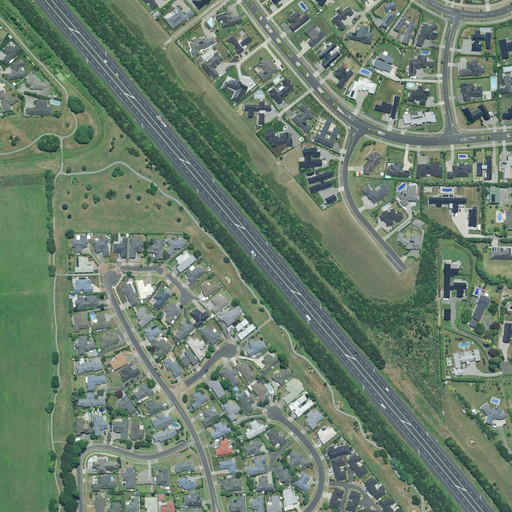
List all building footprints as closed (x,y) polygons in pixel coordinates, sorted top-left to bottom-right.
[(143,0),(146,4),(148,2),(150,5),(149,5),(153,10),(157,6),(153,1),(153,0),(154,0),(155,0),(154,0),(143,0)] [(193,0),(192,1),(199,10),(206,4),(207,5),(210,2),(209,1),(211,0),(193,0)] [(383,6),(386,11),(395,8),(393,2),(383,6)] [(339,14),(331,20),(334,25),(335,24),(338,28),(337,28),(340,32),(346,28),(340,20),(342,19),(343,21),(347,18),(346,16),(348,15),(349,17),(353,14),(348,7),(342,12),(340,9),(336,11),(339,14)] [(177,8),(163,19),(172,30),(183,21),(184,21),(188,18),(189,19),(194,15),(190,10),(183,15),(177,8)] [(230,26),(242,21),(240,15),(235,16),(235,15),(231,17),(229,11),(216,15),(218,20),(223,19),(224,21),(221,22),(223,27),(229,25),(230,26)] [(289,27),(293,32),(309,19),(305,14),(299,19),(298,17),(299,16),(296,12),(287,19),(290,23),(292,22),(293,24),(289,27)] [(381,25),(386,29),(395,16),(390,12),(381,25)] [(414,29),(416,25),(414,24),(415,19),(411,18),(408,25),(405,22),(406,20),(401,17),(393,29),(398,32),(403,25),(407,27),(402,42),(408,44),(411,37),(413,37),(415,33),(411,31),(413,28),(414,29)] [(437,28),(435,23),(428,27),(428,25),(423,23),(420,35),(419,34),(416,45),(422,46),(423,43),(424,43),(425,39),(426,38),(430,39),(430,38),(436,39),(437,34),(432,32),(432,31),(437,28)] [(307,44),(312,48),(324,35),(320,31),(318,33),(314,29),(315,27),(312,24),(304,32),(311,40),(307,44)] [(345,34),(344,40),(348,41),(348,39),(362,42),(361,43),(371,45),(373,34),(367,33),(368,27),(362,26),(362,27),(358,26),(357,30),(355,30),(355,33),(356,33),(356,34),(348,33),(348,35),(345,34)] [(486,38),(484,38),(484,35),(472,35),(472,40),(475,40),(475,44),(472,44),(472,50),(481,50),(481,44),(479,44),(479,40),(483,40),(486,40),(486,48),(490,48),(490,33),(486,32),(486,38)] [(191,50),(193,55),(196,53),(196,54),(199,53),(198,49),(203,47),(203,48),(210,45),(209,44),(216,42),(214,36),(208,38),(206,33),(204,34),(205,37),(198,40),(197,37),(192,39),(193,41),(190,43),(193,49),(191,50)] [(233,35),(229,38),(231,41),(232,40),(237,47),(236,49),(240,53),(244,50),(242,47),(252,40),(249,35),(245,38),(239,42),(233,35)] [(505,40),(498,41),(502,59),(509,58),(507,52),(511,51),(511,41),(511,42),(511,43),(506,44),(505,40)] [(14,44),(11,41),(9,44),(6,47),(3,50),(7,54),(2,60),(6,65),(18,52),(17,52),(20,48),(16,45),(14,47),(12,45),(14,44)] [(322,65),(325,69),(330,66),(329,65),(340,55),(337,52),(331,57),(328,54),(335,48),(332,44),(318,57),(321,60),(324,56),(328,60),(322,65)] [(201,63),(210,75),(211,74),(214,78),(219,74),(214,67),(217,64),(217,63),(223,58),(220,54),(219,55),(219,53),(214,52),(214,55),(208,60),(207,61),(205,60),(201,63)] [(382,55),(380,54),(378,59),(384,62),(383,64),(375,60),(373,66),(376,68),(375,69),(382,72),(383,70),(389,73),(391,68),(387,65),(388,63),(392,65),(394,60),(386,57),(387,54),(384,52),(382,55)] [(410,60),(409,60),(409,77),(415,77),(415,73),(416,73),(416,69),(420,69),(420,68),(426,68),(426,66),(428,66),(428,68),(433,68),(433,62),(426,62),(426,56),(417,55),(417,59),(414,59),(414,60),(410,60)] [(257,73),(264,81),(279,69),(277,67),(272,59),(270,61),(267,57),(265,60),(264,59),(261,61),(262,63),(260,64),(265,70),(262,72),(261,70),(257,73)] [(472,61),(468,62),(468,65),(467,65),(467,69),(458,70),(459,76),(480,75),(479,72),(485,72),(485,68),(481,68),(481,65),(477,65),(477,60),(472,60),(472,61)] [(8,79),(26,76),(25,70),(22,70),(21,68),(20,69),(20,66),(13,67),(13,69),(12,70),(12,73),(7,74),(8,79)] [(336,85),(340,89),(353,74),(349,70),(347,73),(344,71),(346,69),(342,67),(340,69),(338,68),(336,72),(337,72),(334,75),(340,80),(336,85)] [(503,77),(505,93),(511,92),(510,84),(511,83),(511,77),(509,78),(509,76),(503,77)] [(44,82),(39,81),(39,80),(36,80),(36,78),(29,77),(28,79),(27,79),(26,84),(31,85),(30,88),(34,89),(34,88),(42,90),(41,95),(48,97),(50,88),(49,87),(49,82),(45,81),(44,82)] [(274,86),(269,91),(271,93),(270,93),(273,97),(274,96),(279,103),(284,99),(282,96),(284,95),(285,96),(288,93),(287,92),(291,89),(290,88),(293,86),(290,82),(286,77),(281,80),(286,86),(278,92),(274,86)] [(354,82),(349,98),(355,100),(358,91),(360,92),(361,88),(362,89),(361,91),(365,92),(365,90),(368,91),(368,93),(373,95),(376,86),(371,84),(371,85),(368,84),(369,81),(364,79),(363,82),(358,81),(357,83),(354,82)] [(467,85),(467,83),(461,84),(464,101),(470,100),(470,97),(475,96),(475,97),(483,95),(481,86),(477,87),(477,89),(474,89),(473,84),(467,85)] [(416,90),(416,91),(412,91),(412,93),(410,93),(410,96),(408,96),(408,101),(414,101),(414,100),(419,100),(419,105),(426,105),(426,99),(427,99),(428,96),(429,96),(430,91),(423,91),(423,86),(418,86),(418,90),(416,90)] [(15,102),(18,101),(17,97),(14,98),(14,97),(12,97),(11,92),(5,94),(4,90),(0,90),(0,97),(0,99),(4,98),(5,100),(1,101),(4,112),(11,110),(10,104),(15,103),(15,102)] [(389,118),(394,119),(399,98),(394,97),(391,106),(386,105),(386,104),(381,103),(380,107),(375,105),(374,110),(390,114),(389,118)] [(38,105),(36,105),(36,107),(34,107),(34,108),(25,108),(25,113),(27,113),(27,114),(51,115),(51,107),(49,107),(49,105),(47,105),(47,100),(38,100),(38,105)] [(259,104),(244,104),(244,109),(248,109),(248,115),(253,115),(253,109),(259,110),(259,122),(264,122),(264,110),(271,110),(271,104),(264,104),(265,101),(259,101),(259,104)] [(491,117),(482,104),(477,107),(478,108),(471,113),(469,111),(471,110),(469,108),(468,109),(467,107),(463,110),(470,123),(483,115),(486,120),(491,117)] [(296,115),(292,120),(305,133),(311,128),(308,125),(307,126),(303,122),(307,118),(309,120),(313,117),(311,114),(312,113),(309,110),(309,111),(303,105),(299,108),(304,113),(303,115),(302,113),(299,116),(300,117),(299,118),(296,115)] [(511,106),(511,107),(511,108),(508,108),(509,113),(502,114),(503,119),(511,118),(511,117),(511,106)] [(436,123),(435,121),(434,116),(433,116),(432,112),(424,114),(425,117),(423,118),(422,112),(416,113),(417,116),(411,117),(411,120),(410,120),(409,115),(402,117),(404,125),(410,124),(410,127),(430,123),(430,124),(436,123)] [(319,132),(321,133),(319,136),(316,134),(313,141),(332,149),(335,143),(333,142),(335,139),(336,140),(337,136),(336,136),(338,131),(333,128),(331,133),(327,132),(331,123),(326,120),(322,128),(321,128),(319,132)] [(271,143),(272,147),(277,147),(276,145),(285,144),(286,147),(292,146),(291,138),(288,138),(288,134),(283,134),(283,136),(281,136),(281,139),(277,140),(276,136),(274,136),(274,134),(273,134),(272,130),(267,130),(268,134),(265,134),(265,140),(268,139),(269,144),(271,143)] [(298,163),(299,169),(321,166),(320,160),(311,161),(310,155),(313,155),(313,158),(319,157),(319,153),(316,153),(315,148),(310,149),(311,150),(302,151),(303,157),(305,157),(305,162),(298,163)] [(367,166),(363,166),(363,172),(363,175),(369,175),(370,170),(372,172),(377,164),(378,164),(380,161),(380,160),(382,157),(375,153),(373,155),(372,154),(370,157),(368,155),(365,159),(368,161),(367,162),(368,163),(366,165),(367,166)] [(511,155),(508,155),(508,161),(502,161),(502,168),(505,168),(504,178),(510,178),(510,165),(511,164),(511,155)] [(492,179),(491,156),(486,156),(486,165),(482,165),(482,163),(476,163),(476,175),(482,175),(482,169),(486,169),(487,173),(485,173),(485,179),(492,179)] [(387,169),(386,175),(408,177),(409,171),(401,171),(402,165),(398,164),(399,164),(394,163),(394,165),(390,165),(390,169),(387,169)] [(417,165),(416,179),(419,179),(420,176),(426,177),(426,174),(430,174),(430,175),(434,176),(434,177),(437,177),(442,178),(442,171),(441,171),(442,168),(438,167),(439,164),(431,163),(430,166),(417,165)] [(447,172),(447,179),(453,179),(453,177),(471,177),(471,165),(464,165),(459,165),(459,167),(452,167),(452,172),(447,172)] [(331,172),(307,179),(309,184),(319,181),(321,185),(308,189),(310,194),(331,187),(329,182),(323,184),(322,180),(333,177),(331,172)] [(370,200),(373,204),(388,194),(387,193),(390,191),(384,184),(380,187),(381,188),(376,192),(374,189),(370,192),(367,187),(361,191),(365,196),(366,196),(369,201),(370,200)] [(407,187),(406,195),(403,191),(397,196),(401,201),(400,202),(404,207),(408,203),(407,202),(408,201),(416,202),(417,196),(415,196),(415,187),(411,186),(411,187),(407,187)] [(499,201),(499,187),(490,186),(489,201),(499,201)] [(333,195),(325,200),(328,205),(336,201),(333,195)] [(465,199),(428,199),(428,204),(435,204),(435,207),(441,207),(441,205),(452,205),(452,213),(457,213),(457,205),(465,205),(465,199)] [(383,215),(379,217),(381,221),(383,221),(384,223),(385,222),(386,227),(393,225),(391,221),(394,220),(394,222),(396,221),(397,223),(400,221),(400,220),(403,219),(401,213),(395,215),(393,209),(389,210),(390,212),(386,214),(386,212),(382,213),(383,215)] [(415,221),(412,225),(420,230),(424,224),(418,221),(417,222),(415,221)] [(420,241),(421,236),(413,235),(412,241),(410,240),(410,238),(405,237),(405,240),(403,239),(404,233),(399,233),(397,242),(400,243),(400,244),(402,244),(402,246),(405,247),(405,249),(412,251),(413,249),(420,250),(421,242),(420,241)] [(84,246),(87,247),(87,244),(88,244),(88,239),(87,239),(87,236),(80,236),(80,240),(72,239),(71,247),(76,247),(76,253),(82,254),(82,248),(84,248),(84,246)] [(110,239),(104,236),(102,240),(94,241),(94,242),(96,253),(103,251),(104,257),(110,256),(107,243),(110,239)] [(127,258),(128,238),(123,237),(123,244),(114,244),(114,252),(121,252),(121,258),(127,258)] [(173,251),(174,248),(182,249),(187,243),(183,239),(181,241),(173,240),(170,237),(166,241),(170,246),(170,248),(166,251),(170,255),(173,251)] [(142,243),(142,240),(140,240),(140,239),(131,238),(131,248),(129,248),(129,258),(136,258),(136,252),(143,252),(143,247),(144,247),(144,243),(142,243)] [(162,250),(162,240),(156,239),(156,244),(150,244),(150,252),(155,253),(154,254),(157,254),(157,258),(163,259),(163,250),(162,250)] [(491,251),(491,258),(511,258),(511,253),(511,254),(511,248),(506,248),(506,250),(503,250),(503,248),(498,248),(498,251),(491,251)] [(189,257),(186,253),(182,257),(181,255),(176,259),(178,262),(177,263),(179,265),(176,267),(180,273),(196,260),(192,255),(189,257)] [(84,258),(84,257),(79,257),(79,267),(75,267),(75,272),(93,272),(93,264),(88,264),(88,257),(84,258)] [(450,264),(444,264),(444,297),(449,297),(449,288),(457,288),(456,295),(462,295),(463,288),(466,288),(466,282),(450,282),(450,275),(454,275),(454,274),(458,274),(458,268),(450,268),(450,264)] [(193,265),(185,272),(187,274),(186,275),(189,277),(187,279),(192,284),(198,279),(206,272),(203,268),(202,269),(199,266),(196,269),(193,265)] [(85,279),(76,279),(76,284),(75,284),(75,286),(74,286),(74,292),(81,292),(81,289),(83,290),(83,292),(93,292),(93,286),(91,286),(91,280),(85,280),(85,279)] [(152,288),(151,284),(146,285),(146,286),(144,286),(143,280),(137,281),(141,299),(150,297),(149,295),(152,294),(151,292),(154,292),(153,287),(152,288)] [(216,285),(214,282),(210,285),(208,281),(200,286),(202,289),(201,290),(205,297),(220,288),(218,284),(216,285)] [(122,289),(124,294),(125,294),(125,295),(127,295),(129,301),(130,301),(132,306),(139,304),(136,296),(138,296),(136,292),(134,292),(130,283),(124,285),(125,288),(122,289)] [(164,293),(160,290),(151,301),(154,304),(159,309),(171,296),(166,291),(164,293)] [(222,300),(218,295),(211,301),(216,306),(212,309),(215,314),(229,303),(225,298),(222,300)] [(490,299),(480,295),(477,303),(477,304),(471,317),(480,321),(490,299)] [(96,300),(96,296),(86,297),(87,301),(83,301),(83,297),(78,297),(78,300),(75,300),(76,306),(78,306),(79,308),(84,308),(84,307),(99,306),(98,300),(96,300)] [(175,304),(171,303),(169,307),(166,305),(163,310),(167,312),(166,316),(167,316),(165,321),(171,324),(175,314),(178,315),(181,309),(174,306),(175,304)] [(241,309),(238,305),(230,312),(227,309),(221,314),(222,315),(219,317),(222,321),(223,320),(228,326),(235,320),(234,319),(240,314),(240,313),(241,312),(239,310),(241,309)] [(202,314),(197,307),(190,313),(197,322),(194,324),(197,328),(204,322),(203,321),(210,315),(206,311),(202,314)] [(139,312),(135,314),(138,317),(137,318),(140,321),(138,323),(142,327),(155,317),(151,313),(148,316),(142,308),(138,311),(139,312)] [(106,322),(105,314),(96,315),(97,322),(93,323),(94,329),(111,327),(110,321),(106,322)] [(82,322),(82,315),(74,315),(75,324),(74,324),(74,332),(79,331),(79,329),(90,327),(89,321),(82,322)] [(249,323),(245,318),(235,327),(238,331),(249,323)] [(478,322),(471,319),(469,325),(476,328),(478,322)] [(511,323),(506,322),(503,341),(509,342),(510,332),(511,332),(511,326),(511,323)] [(195,328),(191,324),(187,327),(184,325),(179,329),(179,330),(177,333),(178,334),(175,336),(179,341),(195,328)] [(245,329),(249,334),(256,329),(252,324),(245,329)] [(150,326),(144,330),(146,334),(145,334),(147,336),(151,342),(156,339),(155,337),(162,333),(158,327),(152,330),(150,326)] [(211,330),(209,327),(206,329),(205,328),(201,331),(212,345),(216,342),(216,341),(221,336),(218,332),(216,334),(212,329),(211,330)] [(249,334),(245,329),(237,335),(241,340),(249,334)] [(100,344),(102,348),(120,342),(117,334),(112,336),(110,331),(105,333),(106,335),(101,337),(103,343),(100,344)] [(87,336),(80,336),(80,339),(79,339),(79,343),(76,343),(76,348),(79,348),(79,354),(85,354),(85,351),(88,351),(96,348),(94,342),(87,345),(87,336)] [(194,341),(191,336),(185,340),(199,359),(204,355),(200,350),(206,345),(202,340),(200,342),(198,339),(194,341)] [(167,346),(162,340),(155,345),(159,350),(156,353),(159,357),(163,354),(164,355),(173,348),(170,344),(167,346)] [(251,349),(247,351),(249,356),(267,348),(264,341),(260,343),(258,340),(254,342),(253,340),(248,342),(251,349)] [(191,362),(193,365),(198,361),(190,348),(184,352),(186,355),(180,359),(185,366),(191,362)] [(124,356),(122,352),(115,355),(117,360),(111,363),(114,370),(128,363),(125,356),(124,356)] [(268,356),(267,354),(263,357),(264,358),(262,360),(266,365),(261,369),(265,374),(272,367),(279,362),(275,357),(273,358),(270,354),(268,356)] [(473,355),(461,357),(462,362),(466,361),(467,364),(469,363),(469,361),(474,360),(473,355)] [(172,361),(169,357),(163,361),(165,364),(164,365),(168,370),(170,368),(175,377),(182,373),(178,366),(179,365),(175,360),(172,361)] [(78,370),(79,373),(85,372),(84,371),(86,370),(87,371),(94,369),(95,371),(103,369),(101,362),(96,363),(95,360),(83,363),(83,362),(75,364),(77,371),(78,370)] [(252,371),(246,363),(244,364),(241,364),(240,363),(235,366),(238,371),(240,370),(247,380),(253,376),(251,372),(252,371)] [(121,376),(124,381),(126,380),(127,382),(130,380),(129,378),(132,377),(133,378),(141,373),(137,368),(133,371),(129,365),(121,370),(124,374),(121,376)] [(230,371),(227,368),(219,373),(222,377),(224,376),(226,380),(228,379),(231,382),(230,382),(233,387),(240,383),(235,376),(238,374),(234,369),(230,371)] [(292,374),(286,368),(281,372),(280,371),(277,374),(276,372),(271,376),(276,383),(278,381),(281,385),(286,381),(285,380),(292,374)] [(92,377),(92,376),(87,376),(88,382),(87,382),(87,387),(88,387),(88,390),(95,390),(95,386),(96,384),(101,384),(101,383),(106,382),(106,376),(92,377)] [(224,389),(218,380),(214,383),(212,380),(207,384),(210,389),(212,388),(219,398),(225,394),(223,390),(224,389)] [(287,386),(285,388),(288,392),(289,391),(290,393),(283,399),(288,404),(295,398),(305,389),(301,385),(300,386),(298,383),(296,385),(292,380),(286,385),(287,386)] [(139,387),(141,390),(139,391),(137,388),(132,391),(138,401),(148,395),(149,396),(155,393),(152,388),(150,389),(147,382),(139,387)] [(258,398),(261,401),(266,397),(264,395),(266,393),(264,390),(267,388),(265,384),(263,385),(261,382),(258,384),(257,382),(252,386),(254,389),(253,389),(259,397),(258,398)] [(202,396),(199,391),(192,396),(194,398),(193,399),(195,402),(191,405),(195,410),(202,405),(201,404),(209,399),(205,394),(202,396)] [(248,396),(245,392),(237,397),(248,413),(254,409),(251,405),(255,402),(251,396),(247,399),(246,397),(248,396)] [(83,405),(83,407),(91,406),(91,405),(93,405),(93,406),(97,406),(97,405),(104,405),(104,399),(98,399),(98,398),(93,398),(93,393),(86,393),(87,399),(78,399),(78,406),(83,405)] [(136,410),(126,395),(121,398),(122,399),(121,400),(121,401),(117,404),(121,410),(126,407),(130,414),(136,410)] [(313,404),(314,404),(311,400),(307,403),(305,400),(307,399),(304,395),(303,395),(301,397),(298,400),(297,400),(294,403),(293,403),(288,406),(292,410),(294,409),(296,411),(295,412),(298,417),(302,413),(304,412),(313,404)] [(162,402),(157,404),(156,402),(155,403),(153,399),(145,403),(151,414),(165,408),(162,402)] [(232,406),(228,400),(224,403),(225,404),(223,406),(230,415),(229,416),(232,421),(237,418),(234,414),(240,409),(236,403),(232,406)] [(485,422),(491,424),(493,419),(495,419),(495,418),(499,419),(506,418),(504,412),(501,413),(502,409),(498,408),(498,410),(494,409),(494,410),(490,409),(486,404),(481,408),(487,415),(488,416),(485,422)] [(213,410),(211,412),(210,410),(208,411),(207,409),(202,412),(206,417),(201,420),(205,425),(220,415),(217,411),(214,412),(213,410)] [(308,419),(307,419),(307,422),(309,424),(308,424),(312,429),(317,425),(316,423),(323,417),(319,411),(315,414),(312,411),(306,415),(308,417),(308,419)] [(165,418),(163,413),(157,416),(159,420),(157,421),(156,419),(151,421),(155,429),(173,421),(170,415),(165,418)] [(99,416),(99,414),(93,415),(94,435),(101,435),(100,430),(104,429),(104,428),(108,428),(107,420),(103,420),(103,415),(99,416)] [(83,420),(83,418),(78,418),(78,423),(76,423),(77,435),(82,435),(82,432),(84,432),(84,433),(91,433),(90,426),(85,426),(85,420),(83,420)] [(128,440),(129,419),(123,419),(123,422),(114,421),(113,430),(115,430),(115,432),(121,432),(121,439),(128,440)] [(250,423),(253,429),(250,430),(249,428),(247,430),(248,432),(245,433),(248,439),(266,430),(263,424),(260,426),(259,423),(258,424),(256,420),(250,423)] [(144,431),(139,431),(140,427),(141,427),(141,423),(132,422),(130,439),(137,440),(137,438),(143,439),(144,431)] [(210,433),(212,439),(232,432),(230,427),(227,428),(226,425),(223,426),(221,422),(214,425),(216,431),(210,433)] [(337,434),(332,427),(329,430),(328,428),(323,432),(321,430),(317,433),(321,439),(320,439),(324,444),(337,434)] [(160,440),(160,442),(174,436),(174,435),(177,434),(176,430),(174,431),(173,428),(152,436),(155,442),(160,440)] [(277,433),(273,428),(266,433),(272,440),(270,441),(274,445),(279,442),(282,446),(287,441),(283,437),(278,432),(277,433)] [(230,448),(229,440),(220,441),(221,445),(220,446),(220,449),(215,450),(216,455),(232,453),(232,448),(230,448)] [(258,442),(257,441),(253,442),(252,441),(250,442),(251,445),(244,447),(247,455),(254,453),(255,455),(261,453),(259,447),(263,445),(261,441),(258,442)] [(330,458),(351,453),(350,449),(349,449),(348,446),(345,446),(345,445),(335,448),(334,446),(328,447),(329,450),(328,451),(330,458)] [(307,463),(303,458),(300,453),(299,454),(297,452),(296,453),(294,451),(289,455),(292,459),(290,461),(288,463),(292,468),(298,463),(302,468),(307,463)] [(357,457),(356,454),(347,460),(356,474),(357,473),(360,478),(369,472),(363,464),(359,467),(356,463),(362,459),(359,455),(357,457)] [(247,467),(248,474),(250,474),(251,475),(269,472),(268,466),(264,467),(263,462),(266,462),(265,456),(253,459),(254,463),(255,463),(255,466),(247,467)] [(236,462),(236,458),(232,459),(232,460),(219,462),(220,469),(229,468),(230,473),(236,472),(235,467),(237,467),(236,462)] [(342,458),(331,460),(336,479),(336,478),(337,480),(347,478),(345,470),(341,472),(339,466),(346,465),(345,460),(343,460),(342,458)] [(106,461),(106,459),(98,460),(98,461),(93,461),(93,467),(96,467),(97,469),(97,473),(106,473),(106,470),(113,470),(113,468),(117,468),(117,464),(115,464),(115,461),(106,461)] [(193,465),(193,461),(181,462),(181,463),(178,463),(178,465),(176,465),(176,472),(181,472),(181,471),(187,470),(187,471),(195,471),(194,465),(193,465)] [(284,466),(278,466),(278,475),(279,475),(279,478),(282,478),(282,482),(284,482),(284,485),(290,485),(290,471),(283,471),(284,466)] [(133,467),(127,467),(127,473),(122,473),(123,480),(127,480),(127,482),(126,482),(126,488),(135,488),(134,470),(133,470),(133,467)] [(170,489),(169,468),(163,468),(163,477),(160,477),(160,476),(156,476),(156,484),(160,484),(160,485),(165,485),(165,489),(170,489)] [(148,470),(145,470),(145,472),(140,472),(140,478),(137,478),(138,484),(153,484),(153,477),(148,477),(148,470)] [(310,476),(303,471),(299,479),(298,480),(296,479),(293,484),(307,492),(310,486),(306,484),(310,476)] [(99,479),(99,482),(99,484),(93,484),(93,491),(100,491),(100,488),(116,488),(116,482),(111,482),(110,476),(99,476),(99,479)] [(262,476),(262,478),(260,478),(260,480),(259,480),(259,485),(256,485),(256,491),(274,490),(274,483),(268,484),(267,476),(262,476)] [(378,482),(373,476),(364,483),(374,496),(377,500),(386,493),(384,491),(385,489),(382,486),(377,490),(374,485),(378,482)] [(181,478),(178,481),(179,483),(177,485),(180,487),(182,485),(186,489),(197,486),(196,481),(190,482),(185,477),(183,479),(181,478)] [(233,479),(233,477),(228,478),(229,483),(228,483),(228,486),(224,487),(225,493),(242,489),(241,484),(240,484),(239,480),(236,481),(236,478),(233,479)] [(293,497),(291,488),(282,490),(285,505),(286,505),(287,510),(294,509),(293,504),(298,503),(296,496),(293,497)] [(344,491),(334,488),(329,503),(330,503),(329,506),(338,509),(341,501),(337,500),(338,498),(342,499),(344,491)] [(361,494),(351,491),(348,499),(349,499),(345,509),(354,511),(356,507),(357,507),(361,494)] [(196,493),(192,493),(192,498),(184,498),(184,506),(202,505),(201,499),(200,499),(200,494),(196,494),(196,493)] [(104,511),(104,496),(102,496),(95,496),(95,500),(94,500),(94,507),(96,507),(95,511),(104,511)] [(278,498),(278,496),(271,496),(272,505),(267,505),(266,511),(274,511),(281,511),(281,505),(280,505),(280,498),(278,498)] [(385,511),(402,511),(400,508),(395,511),(390,506),(395,502),(392,498),(392,499),(390,496),(380,504),(383,508),(385,511)] [(139,511),(139,497),(131,498),(131,502),(130,502),(130,505),(126,505),(126,511),(139,511)] [(157,511),(157,498),(145,498),(145,508),(147,508),(147,511),(146,511),(145,511),(157,511)] [(243,511),(246,511),(245,500),(244,500),(244,498),(239,498),(239,501),(238,501),(238,505),(236,505),(235,500),(229,500),(230,503),(229,503),(229,508),(230,508),(230,511),(240,510),(239,511),(243,511)] [(263,511),(263,498),(258,498),(258,501),(251,501),(252,509),(257,509),(257,511),(263,511)] [(120,511),(121,511),(122,511),(122,508),(121,508),(121,504),(120,504),(120,502),(112,502),(112,508),(109,508),(109,511),(120,511)] [(174,511),(174,502),(167,503),(168,506),(160,507),(161,511),(174,511)]
